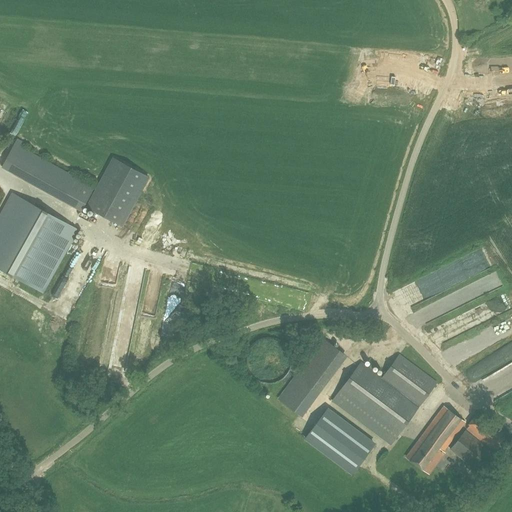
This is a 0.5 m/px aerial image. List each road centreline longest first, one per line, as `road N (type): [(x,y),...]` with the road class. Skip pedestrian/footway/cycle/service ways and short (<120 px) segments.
road 1 (unclassified): [(19,481),(193,350),(278,322),(378,315)]
road 2 (unclassified): [(378,315),(405,183),(453,61),(455,30),(445,0)]
road 3 (unclassified): [(511,424),(463,395),(378,315)]
road 4 (unknown): [(0,172),(104,241)]
